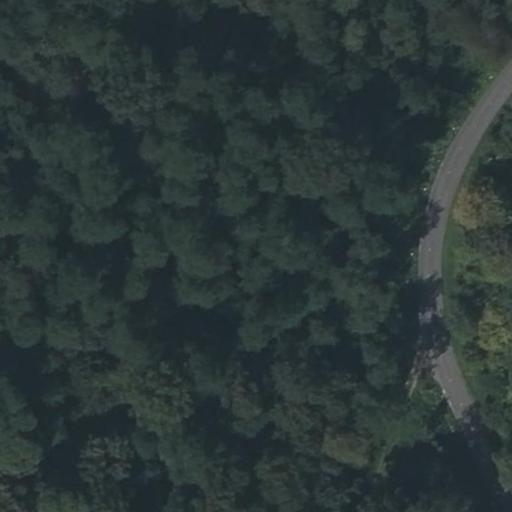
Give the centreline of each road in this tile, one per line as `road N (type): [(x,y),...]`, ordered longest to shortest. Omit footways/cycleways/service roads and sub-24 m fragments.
road 1 (tertiary): [(511,504),(427,328),(453,280),(477,194),(511,149)]
road 2 (track): [(427,328),(366,511)]
